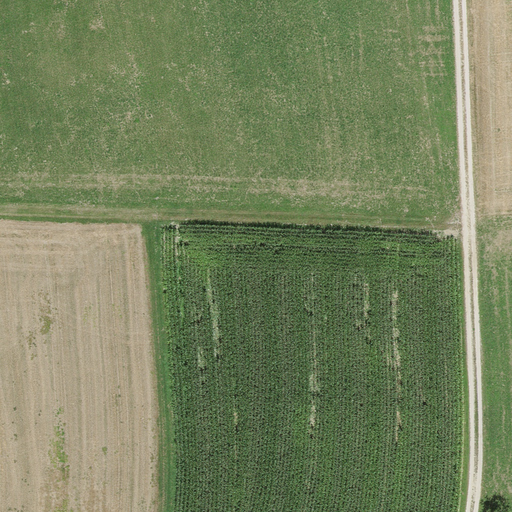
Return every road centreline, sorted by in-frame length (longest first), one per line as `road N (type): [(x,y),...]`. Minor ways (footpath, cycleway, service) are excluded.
road 1 (track): [(456,0),(470,511)]
road 2 (track): [(0,208),(465,222)]
